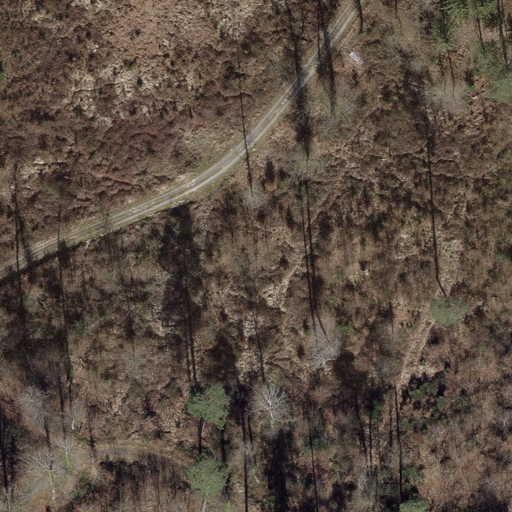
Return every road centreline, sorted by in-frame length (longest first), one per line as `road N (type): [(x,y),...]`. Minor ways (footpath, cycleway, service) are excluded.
road 1 (track): [(0,277),(81,229),(226,166),(362,0)]
road 2 (track): [(235,511),(187,465),(131,449),(76,450),(45,466),(0,510)]
